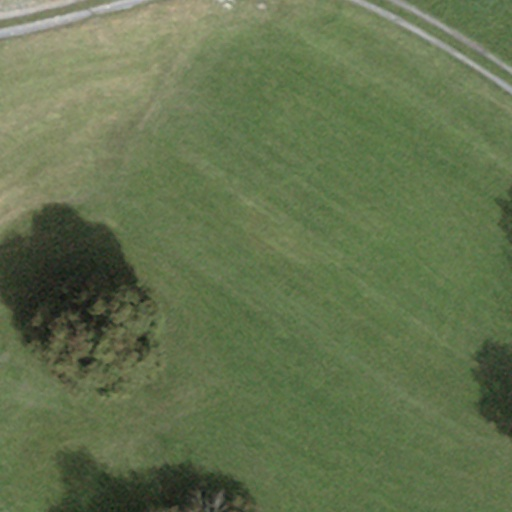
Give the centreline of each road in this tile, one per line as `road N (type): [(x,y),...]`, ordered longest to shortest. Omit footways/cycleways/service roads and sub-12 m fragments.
road 1 (track): [(364,0),(511,80)]
road 2 (track): [(0,29),(134,0)]
